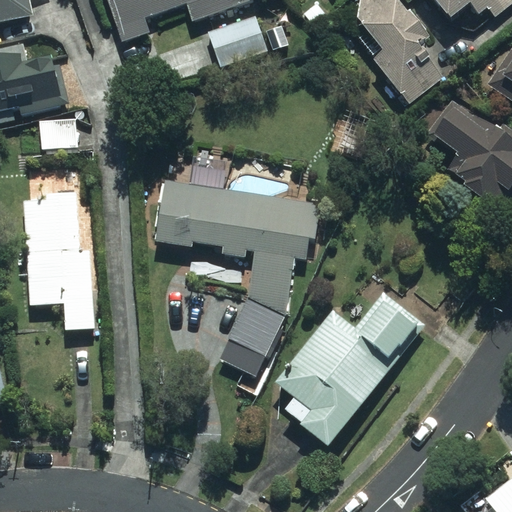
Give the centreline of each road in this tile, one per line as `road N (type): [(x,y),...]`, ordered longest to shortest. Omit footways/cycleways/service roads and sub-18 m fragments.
road 1 (residential): [(511,347),(375,511)]
road 2 (residential): [(0,491),(61,489),(179,511)]
